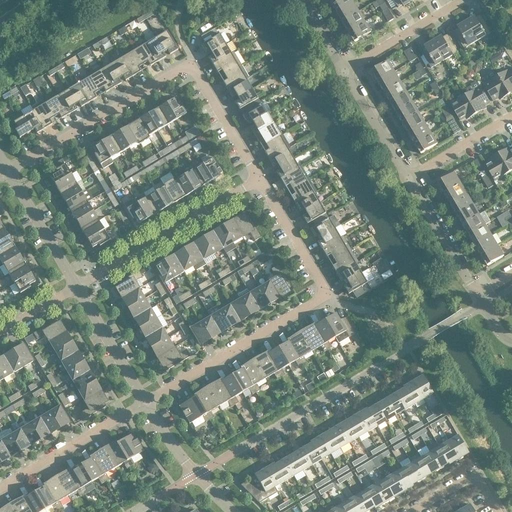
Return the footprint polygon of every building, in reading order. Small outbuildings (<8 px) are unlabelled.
[(353,1),(352,0),(331,0),(330,1),(331,3),(330,3),(332,7),(333,6),(336,11),(353,1)] [(412,1),(411,0),(393,0),(398,8),(403,5),(404,6),(412,1)] [(359,12),(353,1),(336,11),(337,13),(336,13),(338,17),(339,17),(342,22),(359,12)] [(377,1),(372,4),(375,10),(380,7),(377,1)] [(394,19),(388,8),(382,12),(388,23),(394,19)] [(153,15),(151,11),(144,16),(146,20),(153,15)] [(365,22),(359,12),(342,22),(343,23),(342,24),(345,28),(346,27),(348,32),(365,22)] [(475,17),(466,22),(478,41),(491,33),(481,15),(476,18),(475,17)] [(146,20),(144,16),(136,20),(139,24),(146,20)] [(371,33),(365,22),(348,32),(349,34),(348,34),(351,38),(352,37),(355,43),(371,33)] [(478,41),(466,22),(458,27),(458,28),(453,31),(464,49),(478,41)] [(216,33),(214,29),(201,37),(203,41),(216,33)] [(167,31),(156,37),(165,52),(167,51),(170,55),(178,50),(167,31)] [(210,51),(211,53),(225,45),(219,34),(201,46),(205,54),(210,51)] [(442,36),(433,42),(445,61),(458,52),(448,35),(443,38),(442,36)] [(165,52),(156,37),(147,43),(158,62),(165,57),(163,53),(165,52)] [(109,42),(106,38),(99,42),(101,46),(109,42)] [(101,46),(99,42),(92,46),(94,50),(101,46)] [(445,61),(433,42),(425,47),(425,48),(420,51),(431,69),(445,61)] [(158,62),(147,43),(141,47),(140,45),(133,49),(143,65),(147,62),(150,67),(158,62)] [(231,54),(225,45),(211,53),(212,55),(208,58),(213,66),(231,54)] [(418,58),(411,48),(403,52),(410,63),(418,58)] [(143,65),(133,49),(127,53),(128,54),(122,58),(133,77),(141,72),(138,68),(143,65)] [(235,60),(231,54),(213,66),(217,73),(221,71),(224,75),(240,66),(236,60),(235,60)] [(133,77),(122,58),(112,64),(121,78),(123,77),(125,81),(133,77)] [(375,77),(378,82),(395,72),(388,61),(372,71),(373,73),(372,74),(374,78),(375,77)] [(468,62),(463,65),(466,70),(471,67),(468,62)] [(424,69),(420,63),(415,66),(419,72),(424,69)] [(64,68),(62,64),(55,68),(57,72),(64,68)] [(121,78),(112,64),(102,70),(113,88),(121,84),(119,80),(121,78)] [(244,72),(240,66),(224,75),(227,80),(223,83),(227,90),(246,79),(242,73),(244,72)] [(57,72),(55,68),(48,73),(50,76),(57,72)] [(511,68),(498,76),(509,95),(511,92),(511,68)] [(427,74),(424,69),(419,72),(422,77),(427,74)] [(113,88),(102,70),(96,73),(95,72),(89,76),(98,91),(103,89),(106,93),(113,88)] [(401,82),(395,72),(378,82),(379,83),(378,84),(380,88),(381,87),(384,92),(401,82)] [(98,91),(89,76),(83,79),(83,81),(77,84),(89,103),(96,98),(94,94),(98,91)] [(509,95),(498,76),(484,85),(493,101),(502,96),(503,98),(509,95)] [(252,89),(246,79),(227,90),(232,98),(236,96),(237,98),(252,89)] [(407,93),(401,82),(384,92),(385,94),(384,94),(386,98),(387,98),(390,102),(407,93)] [(438,88),(435,82),(430,85),(433,91),(438,88)] [(466,96),(476,114),(483,110),(481,108),(490,103),(477,82),(463,91),(466,96)] [(89,103),(77,84),(68,90),(76,105),(78,103),(81,108),(89,103)] [(25,85),(20,88),(25,95),(30,92),(25,85)] [(18,92),(16,88),(9,92),(11,96),(18,92)] [(442,93),(438,88),(433,91),(437,96),(442,93)] [(258,99),(252,89),(237,98),(238,100),(234,102),(239,110),(258,99)] [(76,105),(68,90),(58,96),(69,115),(77,110),(74,106),(76,105)] [(11,96),(9,92),(2,96),(4,100),(11,96)] [(413,103),(407,93),(390,102),(391,104),(390,105),(393,108),(396,113),(413,103)] [(69,115),(58,96),(52,99),(51,98),(45,102),(54,118),(59,115),(61,119),(69,115)] [(476,114),(466,96),(451,105),(460,121),(469,116),(470,118),(476,114)] [(174,99),(166,104),(176,120),(186,114),(180,104),(178,105),(174,99)] [(54,118),(45,102),(38,106),(39,107),(33,111),(44,129),(52,125),(49,120),(54,118)] [(419,113),(413,103),(396,113),(397,114),(396,115),(399,119),(400,118),(402,123),(419,113)] [(176,120),(166,104),(157,109),(167,126),(176,120)] [(251,121),(252,123),(267,115),(261,104),(242,115),(247,124),(251,121)] [(440,108),(443,113),(448,110),(445,104),(440,108)] [(167,126),(157,109),(147,115),(157,131),(167,126)] [(451,115),(448,110),(443,113),(446,118),(451,115)] [(44,129),(33,111),(23,116),(32,131),(34,130),(36,134),(44,129)] [(425,123),(419,113),(402,123),(403,125),(402,125),(405,129),(406,129),(409,133),(425,123)] [(157,131),(147,115),(138,120),(149,139),(150,138),(148,136),(157,131)] [(273,124),(267,115),(252,123),(253,125),(249,128),(254,135),(273,124)] [(32,131),(23,116),(13,122),(17,130),(15,131),(19,139),(32,131)] [(149,139),(138,120),(128,126),(139,144),(149,139)] [(461,131),(454,120),(448,124),(454,134),(461,131)] [(431,134),(425,123),(409,133),(410,135),(409,136),(411,139),(412,139),(415,144),(431,134)] [(276,130),(273,124),(254,135),(259,143),(263,141),(266,145),(281,136),(278,129),(276,130)] [(139,144),(128,126),(119,131),(129,148),(138,143),(139,145),(139,144)] [(195,127),(184,133),(186,137),(188,141),(195,137),(199,135),(195,127)] [(129,148),(119,131),(110,137),(120,153),(129,148)] [(438,144),(431,134),(415,144),(416,145),(415,146),(417,150),(418,149),(421,154),(438,144)] [(285,142),(281,136),(266,145),(268,150),(264,152),(269,160),(287,149),(284,143),(285,142)] [(120,153),(110,137),(100,142),(110,159),(120,153)] [(110,159),(100,142),(92,147),(96,153),(94,155),(100,165),(110,159)] [(293,159),(287,149),(269,160),(273,168),(277,166),(278,168),(293,159)] [(505,150),(499,154),(510,172),(511,171),(511,149),(506,153),(505,150)] [(510,172),(499,154),(493,158),(494,160),(485,165),(495,181),(510,172)] [(203,164),(202,164),(212,181),(220,176),(216,170),(218,169),(212,158),(210,160),(207,155),(200,159),(203,164)] [(56,173),(49,176),(54,184),(71,175),(65,165),(70,162),(67,157),(51,166),(52,166),(53,166),(56,170),(54,171),(56,173)] [(299,169),(293,159),(278,168),(280,170),(276,172),(280,180),(299,169)] [(484,170),(478,160),(471,163),(478,174),(484,170)] [(212,181),(202,164),(193,170),(203,186),(212,181)] [(302,175),(299,169),(280,180),(285,188),(289,185),(292,190),(308,180),(304,174),(302,175)] [(203,186),(193,170),(184,175),(193,192),(203,186)] [(441,189),(444,194),(461,184),(455,173),(438,183),(439,185),(438,185),(440,189),(441,189)] [(76,184),(71,175),(54,184),(60,194),(76,184)] [(193,192),(184,175),(175,181),(173,179),(184,197),(193,192)] [(490,180),(487,175),(482,178),(485,184),(490,180)] [(184,197),(173,179),(163,185),(174,203),(184,197)] [(312,187),(308,180),(292,190),(295,194),(290,197),(295,205),(314,194),(310,188),(312,187)] [(493,186),(490,180),(485,184),(488,189),(493,186)] [(82,193),(76,184),(60,194),(65,203),(82,193)] [(467,194),(461,184),(444,194),(445,195),(444,196),(447,200),(448,199),(450,204),(467,194)] [(174,203),(163,185),(164,187),(155,192),(165,209),(174,203)] [(165,209),(155,192),(146,198),(156,214),(165,209)] [(87,203),(82,193),(65,203),(71,212),(87,203)] [(319,203),(314,194),(295,205),(300,212),(304,210),(305,212),(319,203)] [(473,204),(467,194),(450,204),(451,206),(450,206),(453,210),(454,209),(456,214),(473,204)] [(496,197),(500,203),(505,200),(502,194),(496,197)] [(156,214),(146,198),(137,203),(146,220),(156,214)] [(508,205),(505,200),(500,203),(503,208),(508,205)] [(93,212),(87,203),(71,212),(76,222),(93,212)] [(146,220),(137,203),(126,209),(133,220),(135,218),(138,225),(146,220)] [(327,216),(319,203),(305,212),(306,214),(302,216),(307,225),(312,221),(314,224),(327,216)] [(479,215),(473,204),(456,214),(457,216),(459,220),(460,220),(463,225),(479,215)] [(98,221),(93,212),(76,222),(82,231),(98,221)] [(484,212),(479,215),(463,225),(464,226),(463,227),(465,231),(466,230),(469,235),(485,225),(491,222),(484,212)] [(237,218),(233,221),(242,237),(249,233),(254,241),(261,238),(248,216),(245,218),(243,215),(242,215),(237,218)] [(335,229),(327,216),(314,224),(315,227),(310,230),(315,238),(319,235),(320,237),(335,229)] [(104,230),(98,221),(82,231),(87,240),(104,230)] [(242,237),(233,221),(228,224),(228,223),(223,227),(232,243),(242,237)] [(492,235),(485,225),(469,235),(470,237),(469,237),(471,241),(472,240),(475,245),(492,235)] [(0,241),(8,237),(3,227),(0,229),(0,241)] [(232,243),(223,227),(217,230),(213,233),(223,249),(232,243)] [(340,239),(335,229),(320,237),(321,240),(317,242),(322,250),(340,239)] [(110,241),(104,230),(87,240),(92,248),(98,245),(102,252),(117,243),(114,238),(110,241)] [(223,249),(213,233),(209,235),(208,235),(203,238),(213,255),(223,249)] [(498,246),(492,235),(475,245),(476,247),(475,247),(477,251),(478,251),(481,256),(498,246)] [(0,254),(14,246),(8,237),(0,241),(0,254)] [(213,255),(203,238),(197,241),(198,242),(193,244),(203,261),(213,255)] [(344,245),(340,239),(322,250),(326,257),(331,255),(333,260),(349,250),(345,244),(344,245)] [(203,261),(193,244),(189,247),(189,246),(184,250),(193,266),(203,261)] [(19,255),(14,246),(0,254),(0,260),(3,265),(19,255)] [(504,256),(498,246),(481,256),(482,257),(481,258),(483,262),(484,261),(487,266),(504,256)] [(193,266),(184,250),(178,253),(174,256),(183,272),(193,266)] [(353,257),(349,250),(333,260),(336,264),(332,267),(336,274),(355,263),(352,257),(353,257)] [(269,253),(264,257),(267,262),(272,259),(269,253)] [(25,265),(19,255),(3,265),(8,274),(25,265)] [(183,272),(174,256),(169,258),(164,262),(174,278),(183,272)] [(174,278),(164,262),(158,264),(158,265),(154,268),(163,284),(174,278)] [(361,273),(355,263),(336,274),(341,282),(345,280),(346,282),(361,273)] [(30,274),(25,265),(8,274),(14,284),(30,274)] [(278,266),(271,270),(276,278),(269,282),(278,298),(283,296),(289,292),(287,289),(290,287),(278,266)] [(389,270),(381,275),(384,280),(392,275),(389,270)] [(139,272),(139,271),(117,284),(119,287),(116,289),(119,295),(122,299),(138,289),(134,282),(143,277),(141,275),(139,272)] [(371,290),(361,273),(346,282),(347,284),(343,286),(348,294),(357,289),(361,295),(371,290)] [(35,282),(30,274),(14,284),(20,294),(30,288),(29,286),(35,282)] [(278,298),(269,282),(259,288),(269,304),(274,301),(278,298)] [(269,304),(259,288),(249,294),(259,310),(263,307),(263,308),(269,304)] [(144,299),(138,289),(122,299),(125,303),(124,304),(128,309),(144,299)] [(259,310),(249,294),(239,300),(249,316),(255,313),(254,313),(259,310)] [(150,309),(144,299),(128,309),(131,315),(131,314),(134,319),(150,309)] [(249,316),(239,300),(230,305),(239,322),(244,319),(249,316)] [(239,322),(230,305),(220,311),(229,327),(235,325),(235,324),(239,322)] [(156,319),(150,309),(134,319),(136,323),(140,328),(156,319)] [(229,327),(220,311),(210,317),(220,333),(224,331),(229,327)] [(335,314),(324,320),(335,338),(338,344),(354,334),(345,318),(340,321),(335,314)] [(220,333),(210,317),(200,323),(210,339),(216,336),(215,336),(220,333)] [(162,329),(156,319),(140,328),(142,334),(143,334),(145,338),(162,329)] [(324,320),(314,326),(324,344),(323,345),(327,350),(332,347),(328,341),(335,338),(324,320)] [(56,324),(54,321),(33,334),(37,340),(45,335),(49,342),(65,333),(63,328),(59,323),(59,322),(56,324)] [(210,339),(200,323),(190,329),(200,345),(204,342),(205,343),(210,339)] [(313,324),(300,332),(311,352),(321,346),(324,352),(327,350),(323,345),(324,344),(314,326),(313,324)] [(167,338),(162,329),(145,338),(148,343),(147,343),(151,348),(167,338)] [(311,352),(300,332),(286,340),(288,342),(298,359),(299,359),(303,365),(306,363),(302,357),(311,352)] [(68,337),(65,333),(49,342),(55,352),(71,343),(68,337)] [(173,348),(167,338),(151,348),(154,354),(154,353),(157,358),(173,348)] [(298,359),(288,342),(278,348),(288,365),(294,362),(298,368),(303,365),(299,359),(298,359)] [(75,348),(71,343),(55,352),(61,362),(77,352),(74,348),(75,348)] [(33,361),(23,345),(19,348),(18,347),(13,351),(23,367),(33,361)] [(177,355),(173,348),(157,358),(160,362),(159,363),(163,368),(166,366),(168,370),(190,357),(186,350),(177,355)] [(278,348),(268,354),(267,354),(278,372),(277,372),(280,378),(285,375),(282,369),(288,365),(278,348)] [(23,367),(13,351),(8,354),(3,357),(13,373),(23,367)] [(80,357),(77,352),(61,362),(66,372),(83,362),(80,356),(80,357)] [(267,352),(253,360),(265,379),(274,374),(277,380),(280,378),(277,372),(278,372),(267,354),(268,354),(267,352)] [(13,373),(3,357),(0,358),(0,373),(3,379),(13,373)] [(265,379),(253,360),(240,368),(241,370),(241,369),(252,387),(253,386),(256,392),(259,391),(255,385),(265,379)] [(86,367),(83,362),(66,372),(72,382),(89,372),(86,368),(86,367)] [(252,387),(241,369),(241,370),(231,375),(241,393),(248,389),(251,395),(256,392),(253,386),(252,387)] [(91,376),(89,372),(72,382),(78,391),(94,382),(92,376),(91,376)] [(231,375),(221,381),(231,399),(230,400),(234,406),(239,403),(235,397),(241,393),(231,375)] [(433,394),(422,376),(412,382),(423,399),(433,394)] [(220,379),(207,387),(218,407),(228,401),(231,407),(234,406),(230,400),(231,399),(221,381),(220,379)] [(98,387),(94,382),(78,391),(84,401),(100,392),(98,387)] [(423,399),(412,382),(403,387),(403,389),(404,388),(414,405),(423,399)] [(218,407),(207,387),(193,395),(194,397),(195,397),(209,420),(213,418),(210,412),(218,407)] [(414,405),(404,388),(403,389),(395,394),(404,410),(414,405)] [(103,396),(100,392),(84,401),(88,408),(80,413),(84,420),(105,407),(103,404),(106,402),(106,401),(103,396)] [(404,410),(395,394),(385,399),(395,416),(404,410)] [(209,420),(195,397),(194,397),(178,407),(179,407),(183,412),(182,413),(185,418),(186,418),(189,423),(188,424),(189,424),(202,417),(205,422),(209,420)] [(395,416),(385,399),(376,405),(386,421),(395,416)] [(376,405),(367,410),(377,427),(386,421),(376,405)] [(69,422),(60,406),(49,412),(59,428),(65,426),(65,425),(69,422)] [(367,409),(357,415),(367,432),(377,427),(367,410),(367,409)] [(59,428),(49,412),(40,418),(49,434),(54,432),(59,428)] [(367,432),(357,415),(347,420),(358,438),(367,432)] [(49,434),(40,418),(30,424),(40,440),(45,437),(49,434)] [(358,438),(347,420),(338,426),(349,443),(358,438)] [(40,440),(30,424),(20,430),(30,446),(34,443),(34,444),(40,440)] [(349,443),(338,426),(329,431),(339,449),(349,443)] [(30,446),(20,430),(10,435),(20,452),(26,449),(25,448),(30,446)] [(339,449),(329,431),(320,437),(330,454),(339,449)] [(133,433),(117,443),(116,443),(130,467),(134,465),(130,459),(144,451),(143,451),(142,451),(139,446),(140,445),(137,440),(136,440),(132,435),(133,434),(133,433)] [(20,452),(10,435),(0,441),(10,458),(14,455),(15,455),(20,452)] [(468,453),(458,436),(448,441),(458,459),(468,453)] [(330,454),(320,437),(310,442),(311,444),(311,443),(321,460),(330,454)] [(10,458),(0,441),(0,462),(0,463),(6,461),(6,460),(10,458)] [(116,441),(102,449),(114,469),(123,464),(126,469),(130,467),(116,443),(117,443),(116,441)] [(458,459),(448,441),(439,447),(448,463),(448,464),(449,465),(458,459)] [(321,460),(311,443),(311,444),(302,449),(312,465),(321,460)] [(448,463),(439,447),(429,452),(439,469),(448,464),(448,463)] [(114,469),(102,449),(89,457),(90,459),(91,459),(101,476),(102,476),(106,482),(108,480),(105,474),(114,469)] [(312,465),(302,449),(292,455),(302,471),(312,465)] [(439,469),(429,452),(420,458),(430,474),(439,469)] [(302,471),(292,455),(283,460),(293,476),(302,471)] [(430,474),(420,458),(411,463),(421,480),(430,474)] [(101,476),(91,459),(90,459),(80,465),(91,482),(97,479),(100,485),(106,482),(102,476),(101,476)] [(283,460),(274,465),(274,466),(284,482),(293,476),(283,460)] [(421,480),(411,463),(401,469),(411,485),(412,485),(421,480)] [(274,464),(264,470),(274,487),(284,482),(274,466),(274,465),(274,464)] [(80,465),(70,471),(80,489),(79,489),(83,495),(88,492),(85,486),(91,482),(80,465)] [(69,469),(56,477),(68,496),(77,491),(80,497),(83,495),(79,489),(80,489),(70,471),(69,469)] [(411,485),(401,469),(392,474),(403,492),(413,486),(412,485),(411,485)] [(277,493),(274,487),(264,470),(254,475),(255,477),(265,493),(255,499),(259,504),(277,493)] [(403,492),(392,474),(383,480),(393,498),(403,492)] [(68,496),(56,477),(43,485),(44,486),(55,504),(56,503),(59,509),(62,508),(58,502),(68,496)] [(265,493),(255,477),(241,485),(255,499),(265,493)] [(393,498),(383,480),(374,485),(384,503),(393,498)] [(384,503),(374,485),(364,491),(374,507),(374,508),(374,509),(384,503)] [(55,504),(44,486),(34,492),(44,510),(50,506),(53,511),(54,511),(59,509),(56,503),(55,504)] [(374,507),(364,491),(355,496),(364,511),(366,511),(374,508),(374,507)] [(34,492),(24,498),(23,499),(31,511),(40,511),(44,510),(34,492)] [(364,511),(355,496),(346,502),(351,511),(364,511)] [(23,497),(9,504),(13,511),(31,511),(23,499),(24,498),(23,497)] [(351,511),(346,502),(336,507),(339,511),(351,511)]
